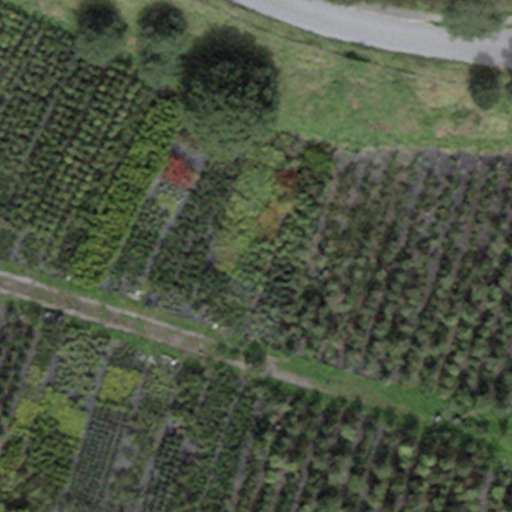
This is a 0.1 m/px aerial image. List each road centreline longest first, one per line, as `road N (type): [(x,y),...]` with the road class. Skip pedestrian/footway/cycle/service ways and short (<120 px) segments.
road 1 (track): [(511,441),(0,286)]
road 2 (unclassified): [(276,0),(311,15),(511,50)]
road 3 (track): [(241,359),(200,511)]
